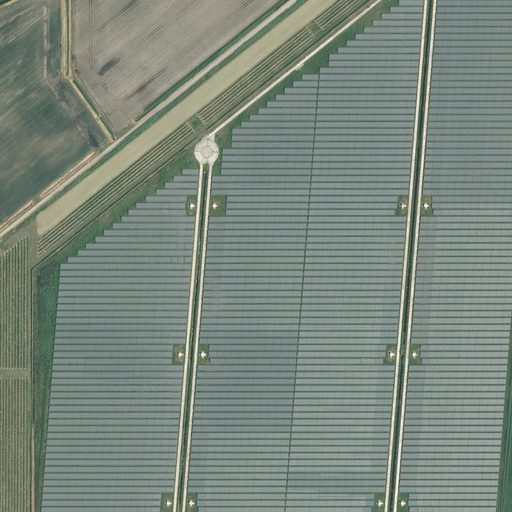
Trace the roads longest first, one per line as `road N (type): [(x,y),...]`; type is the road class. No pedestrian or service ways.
road 1 (track): [(395,511),(435,0),(426,0),(386,511)]
road 2 (track): [(381,0),(210,135),(184,511)]
road 3 (unclassified): [(0,235),(295,0)]
road 4 (track): [(174,511),(201,165)]
